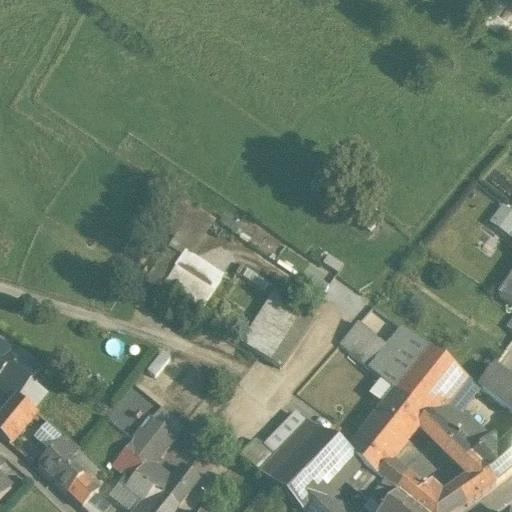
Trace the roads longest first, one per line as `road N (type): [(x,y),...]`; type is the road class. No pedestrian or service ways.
road 1 (track): [(0,293),(180,343),(279,402)]
road 2 (track): [(511,135),(362,307)]
